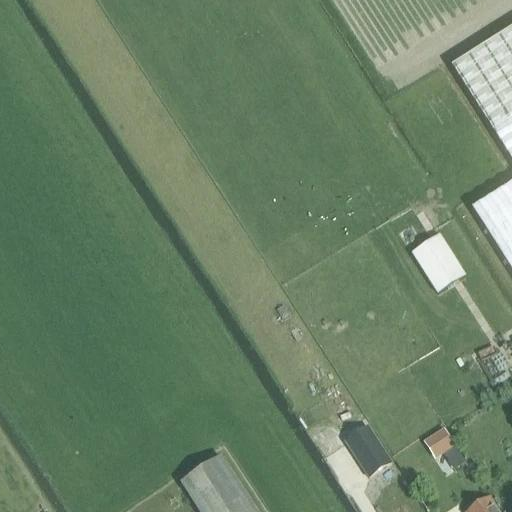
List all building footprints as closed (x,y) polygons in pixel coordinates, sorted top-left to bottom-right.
[(511,32),(453,70),(511,163),(511,32)] [(511,274),(511,188),(473,213),(511,274)] [(413,256),(439,297),(466,279),(440,238),(413,256)] [(369,431),(347,445),(369,481),(392,466),(369,431)] [(445,431),(425,445),(431,455),(452,441),(445,431)] [(252,511),(219,461),(179,487),(195,511),(252,511)] [(494,511),(488,502),(471,511),(494,511)]
